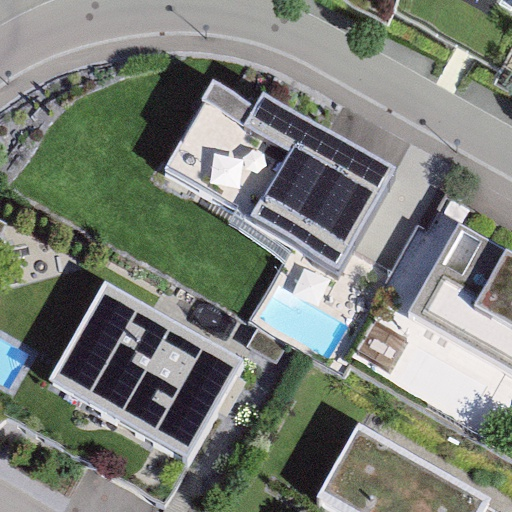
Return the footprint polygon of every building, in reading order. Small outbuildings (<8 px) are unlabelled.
[(366,0),(390,13),(396,0),(366,0)] [(511,41),(494,73),(511,82),(511,41)] [(254,117),(211,93),(161,180),(339,280),(397,177),(263,101),(254,117)] [(511,265),(459,236),(409,324),(511,382),(511,265)] [(233,382),(96,303),(40,399),(178,478),(233,382)] [(491,511),(346,438),(308,511),(491,511)]
